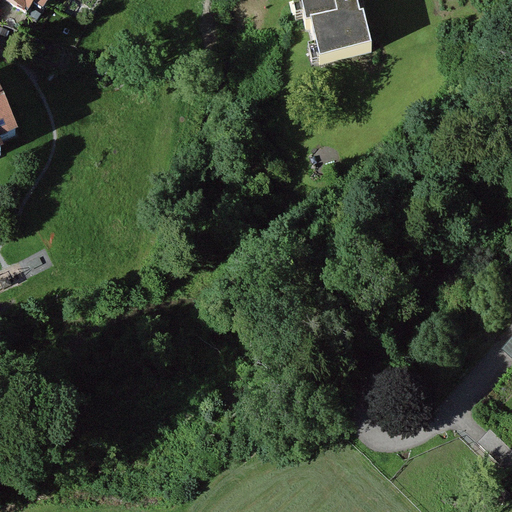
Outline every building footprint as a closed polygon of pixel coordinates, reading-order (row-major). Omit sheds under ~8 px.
[(2,0),(27,17),(33,8),(42,14),(52,0),(2,0)] [(300,0),(306,30),(312,29),(319,66),(373,54),(364,10),(358,11),(355,0),(300,0)] [(0,142),(15,136),(0,101),(0,142)] [(507,487),(511,481),(511,465),(487,444),(474,459),(507,487)] [(482,511),(505,511),(508,509),(488,491),(474,505),(482,511)]
